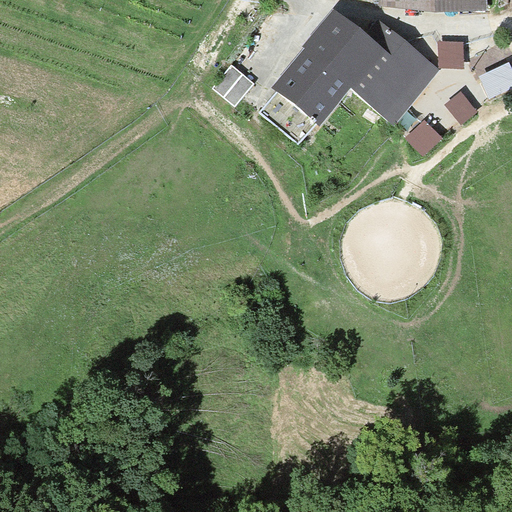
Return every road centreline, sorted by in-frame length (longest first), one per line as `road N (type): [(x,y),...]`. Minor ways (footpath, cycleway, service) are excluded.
road 1 (track): [(0,232),(172,94),(244,0)]
road 2 (track): [(511,22),(442,25),(306,0)]
